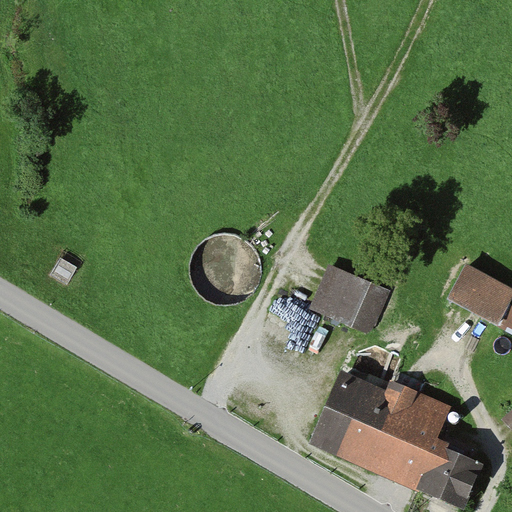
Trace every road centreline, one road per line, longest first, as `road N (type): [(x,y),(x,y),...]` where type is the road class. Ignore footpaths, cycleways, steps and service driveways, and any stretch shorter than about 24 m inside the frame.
road 1 (track): [(200,413),(424,25),(431,0)]
road 2 (tertiary): [(366,511),(0,293)]
road 3 (track): [(342,0),(359,137)]
